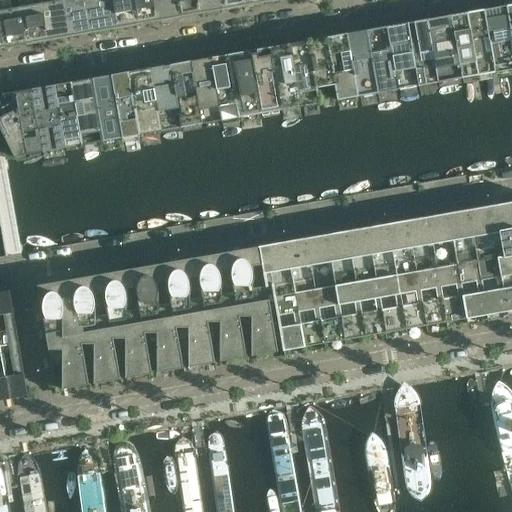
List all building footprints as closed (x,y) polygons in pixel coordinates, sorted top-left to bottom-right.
[(0,0),(0,50),(265,4),(264,0),(0,0)] [(511,70),(511,39),(506,6),(484,10),(495,73),(511,70)] [(495,73),(484,10),(467,13),(478,76),(495,73)] [(478,76),(467,13),(450,16),(461,79),(478,76)] [(461,79),(450,16),(427,20),(438,83),(461,79)] [(438,83),(427,20),(407,24),(418,87),(438,83)] [(418,87),(407,24),(387,27),(398,90),(418,87)] [(398,90),(387,27),(367,31),(378,94),(398,90)] [(378,94),(367,31),(347,34),(358,97),(378,94)] [(358,97),(347,34),(326,38),(337,101),(358,97)] [(337,101),(326,38),(308,41),(319,104),(337,101)] [(319,104),(308,41),(290,44),(301,107),(319,104)] [(301,107),(290,44),(270,48),(281,111),(301,107)] [(281,111),(270,48),(248,52),(259,115),(281,111)] [(259,115),(248,52),(228,55),(239,118),(259,115)] [(239,118),(228,55),(211,58),(222,121),(239,118)] [(222,121),(211,58),(191,62),(202,125),(222,121)] [(202,125),(191,62),(170,65),(181,128),(202,125)] [(181,128),(170,65),(150,69),(161,132),(181,128)] [(161,132),(150,69),(128,73),(139,136),(161,132)] [(139,136),(128,73),(111,76),(122,139),(139,136)] [(121,139),(110,76),(92,79),(103,142),(121,139)] [(102,142),(91,79),(71,83),(82,146),(102,142)] [(82,146),(71,83),(54,86),(65,149),(82,146)] [(65,149),(54,86),(32,90),(43,153),(65,149)] [(43,153),(32,90),(14,93),(16,101),(25,156),(43,153)] [(25,156),(16,101),(14,93),(0,95),(0,129),(14,158),(25,156)] [(511,311),(511,202),(489,207),(387,224),(68,280),(55,283),(54,283),(37,286),(55,391),(511,311)] [(18,343),(9,291),(0,292),(0,346),(0,347),(18,343)] [(28,396),(21,360),(18,343),(0,347),(9,399),(28,396)] [(0,400),(9,399),(0,347),(0,346),(0,400)] [(511,377),(510,376),(508,376),(506,375),(504,375),(502,375),(501,376),(499,377),(497,378),(496,379),(495,381),(494,383),(493,385),(493,386),(493,388),(493,390),(493,392),(494,404),(495,412),(497,420),(498,428),(500,435),(502,443),(504,451),(507,458),(510,467),(511,469),(511,471),(511,377)] [(456,390),(455,394),(455,399),(455,403),(455,408),(473,503),(475,507),(477,511),(479,511),(491,511),(496,509),(497,507),(498,503),(498,498),(480,403),(479,398),(477,394),(475,390),(473,386),(470,383),(468,381),(465,378),(462,377),(460,379),(458,383),(457,386),(456,390)] [(434,485),(435,483),(421,400),(421,398),(420,396),(419,394),(418,392),(416,391),(415,389),(413,388),(411,388),(409,387),(407,387),(405,387),(403,387),(402,388),(400,389),(399,391),(397,392),(397,394),(396,396),(396,397),(395,399),(396,401),(396,403),(409,486),(409,488),(410,490),(412,492),(413,494),(415,496),(416,497),(418,499),(420,500),(423,501),(425,501),(427,500),(429,498),(430,496),(432,494),(433,492),(434,490),(434,488),(434,485)] [(333,498),(322,417),(321,415),(320,413),(319,412),(318,410),(316,409),(314,408),(313,407),(311,406),(309,407),(308,408),(306,410),(305,412),(305,413),(304,415),(304,417),(304,419),(316,500),(322,511),(330,511),(331,511),(332,511),(333,510),(333,498)] [(272,431),(272,432),(285,503),(286,505),(287,507),(288,508),(290,510),(291,511),(298,511),(299,511),(300,510),(301,508),(302,506),(302,504),(302,502),(302,500),(288,429),(287,427),(287,426),(285,425),(284,424),(283,423),(281,423),(280,423),(278,423),(277,423),(275,424),(274,425),(273,426),(272,428),(272,429),(272,431)] [(209,437),(209,438),(209,446),(218,511),(237,511),(226,444),(224,435),(223,434),(221,433),(220,433),(218,433),(217,432),(215,433),(214,433),(213,434),(211,435),(210,436),(209,437)] [(364,452),(364,454),(374,507),(375,509),(375,511),(396,511),(397,511),(397,510),(397,508),(388,452),(387,449),(386,446),(385,444),(384,442),(382,440),(380,438),(378,436),(376,435),(374,433),(371,432),(370,434),(368,436),(367,438),(366,440),(365,442),(364,445),(364,447),(364,450),(364,452)] [(177,442),(177,444),(184,511),(203,511),(193,440),(192,438),(191,437),(190,436),(189,435),(188,434),(186,434),(185,434),(183,434),(182,434),(180,435),(179,436),(178,437),(177,438),(177,439),(177,441),(177,442)] [(113,458),(113,460),(121,511),(151,511),(140,457),(140,455),(139,453),(139,451),(137,449),(136,447),(135,445),(133,444),(131,443),(129,442),(127,441),(125,440),(123,441),(121,442),(119,444),(118,445),(116,447),(115,449),(114,451),(114,453),(113,455),(113,458)] [(76,470),(82,511),(109,511),(101,465),(85,445),(83,446),(76,470)] [(0,511),(12,511),(5,472),(0,465),(0,511)] [(21,494),(24,511),(43,511),(40,491),(39,487),(38,484),(37,481),(35,478),(33,475),(31,472),(29,470),(27,467),(24,465),(23,468),(22,471),(21,475),(20,478),(20,481),(20,484),(20,488),(20,491),(21,494)]
